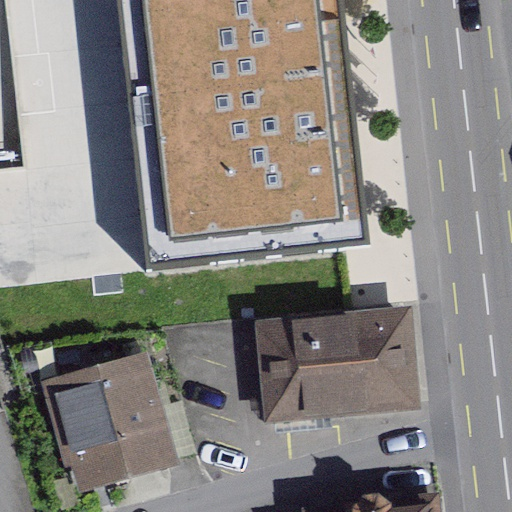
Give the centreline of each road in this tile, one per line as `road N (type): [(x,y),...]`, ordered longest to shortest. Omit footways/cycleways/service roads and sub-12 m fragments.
road 1 (primary): [(494,419),(451,0)]
road 2 (residential): [(494,419),(182,511)]
road 3 (residential): [(65,0),(95,262)]
